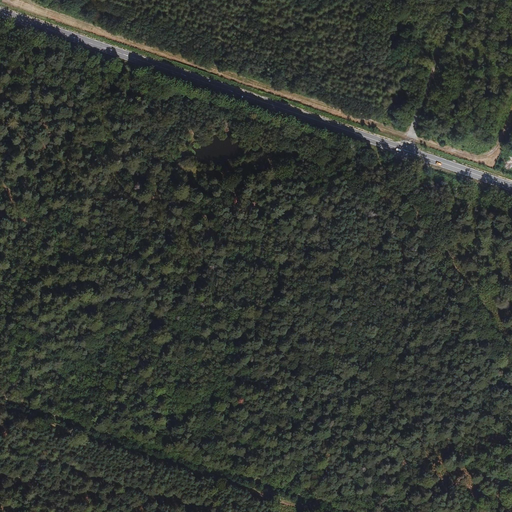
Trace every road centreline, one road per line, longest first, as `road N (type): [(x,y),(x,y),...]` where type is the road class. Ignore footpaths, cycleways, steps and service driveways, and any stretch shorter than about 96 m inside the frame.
road 1 (track): [(511,103),(494,150),(477,156),(20,0)]
road 2 (primary): [(406,151),(0,12)]
road 3 (track): [(357,142),(511,360)]
road 4 (unclassified): [(406,151),(454,0)]
